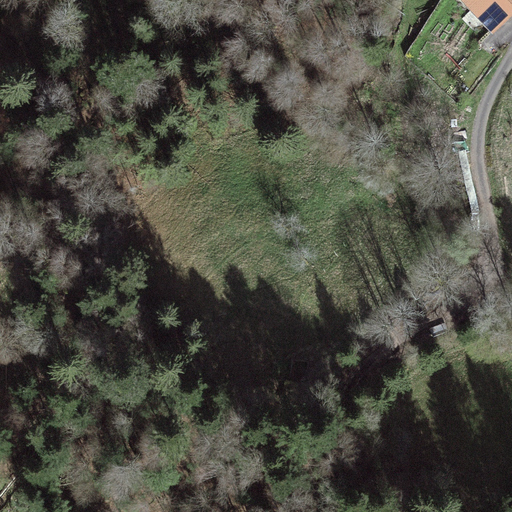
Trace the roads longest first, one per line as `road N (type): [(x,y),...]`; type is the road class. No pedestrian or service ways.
road 1 (track): [(204,0),(202,16),(184,36),(122,73),(94,103),(24,200),(16,272),(22,350),(7,461),(18,511)]
road 2 (track): [(350,511),(339,435),(348,385),(379,352),(457,303),(489,255),(478,129),(511,54)]
